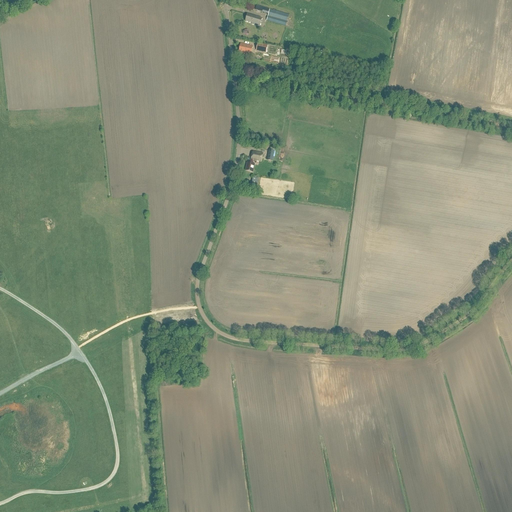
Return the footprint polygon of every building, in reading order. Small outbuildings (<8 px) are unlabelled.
[(286,27),(289,16),(270,10),(257,6),(256,11),(269,14),(267,21),(286,27)] [(260,27),(262,19),(248,14),(246,22),(252,24),(252,25),(260,27)] [(247,46),(241,44),(239,53),(245,54),(245,55),(251,56),(253,47),(247,45),(247,46)] [(266,53),(268,46),(258,44),(256,51),(266,53)] [(262,162),(264,154),(253,151),(250,164),(247,163),(246,171),(254,173),(256,165),(253,165),(254,161),(262,162)]
